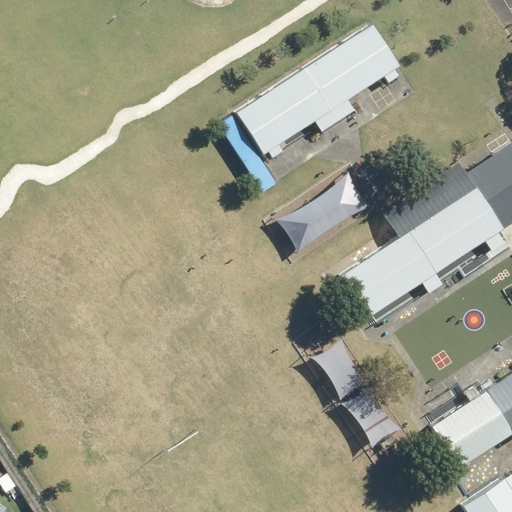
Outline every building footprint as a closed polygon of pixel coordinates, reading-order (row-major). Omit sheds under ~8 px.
[(396,65),(368,22),(229,112),(257,154),(311,119),(319,131),(351,110),(344,99),(396,65)] [(464,192),(491,232),(511,218),(511,137),(454,176),(464,192)] [(361,209),(338,176),(267,223),(290,257),(361,209)] [(464,192),(327,281),(354,321),(491,232),(464,192)] [(511,370),(427,426),(453,465),(506,430),(511,438),(511,437),(511,370)] [(511,511),(511,491),(501,475),(457,504),(462,511),(511,511)]
